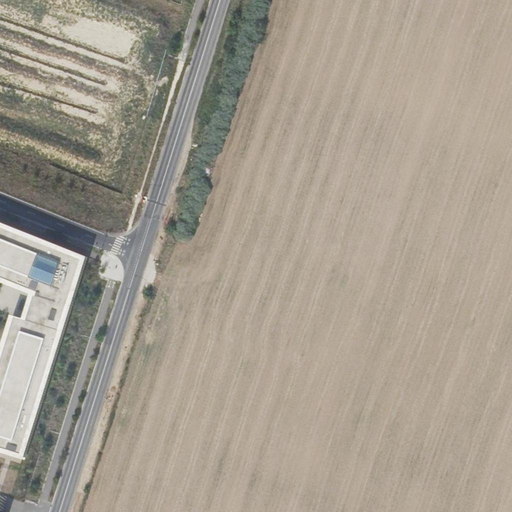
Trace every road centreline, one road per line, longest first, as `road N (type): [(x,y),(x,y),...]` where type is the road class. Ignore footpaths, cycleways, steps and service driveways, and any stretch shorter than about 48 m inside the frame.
road 1 (tertiary): [(137,253),(55,511)]
road 2 (tertiary): [(216,0),(137,253)]
road 3 (unclassified): [(0,201),(137,253)]
